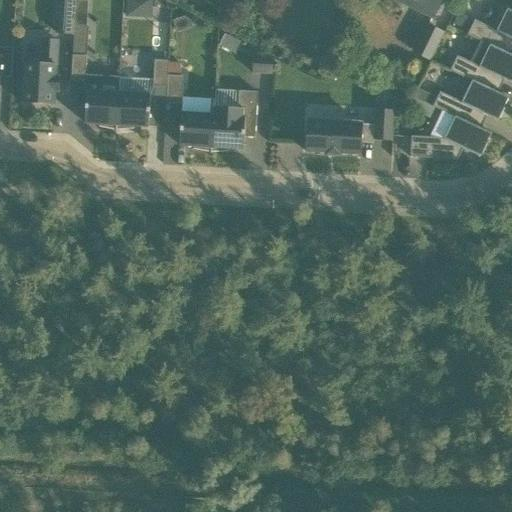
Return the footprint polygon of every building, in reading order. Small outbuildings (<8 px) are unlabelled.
[(74,0),(58,0),(56,33),(72,34),(74,0)] [(124,0),(123,15),(150,16),(151,0),(124,0)] [(397,0),(433,17),(441,0),(397,0)] [(467,34),(511,56),(511,10),(507,9),(497,31),(474,20),(467,34)] [(427,25),(414,53),(429,60),(442,33),(427,25)] [(224,34),(219,45),(229,49),(234,39),(224,34)] [(450,70),(508,98),(509,98),(498,93),(504,80),(511,84),(511,56),(467,34),(467,35),(489,46),(479,67),(457,56),(450,70)] [(54,105),(55,92),(58,92),(59,77),(56,77),(58,41),(41,40),(40,64),(24,63),(22,103),(54,105)] [(0,77),(11,78),(13,48),(0,47),(0,77)] [(71,81),(85,82),(87,56),(73,55),(71,81)] [(252,55),(251,73),(271,74),(272,55),(252,55)] [(168,75),(168,61),(154,60),(153,86),(167,86),(168,75)] [(433,106),(491,134),(481,129),(487,116),(497,121),(508,98),(450,70),(450,71),(472,82),(462,103),(440,92),(437,98),(433,106)] [(168,75),(167,86),(166,103),(182,104),(184,76),(168,75)] [(417,89),(413,97),(432,107),(433,106),(437,98),(417,89)] [(116,131),(118,93),(86,91),(84,123),(98,124),(98,127),(115,130),(115,131),(116,131)] [(214,107),(213,115),(211,153),(212,153),(229,151),(229,148),(243,149),(244,137),(255,138),(257,92),(239,91),(238,109),(214,107)] [(150,95),(118,93),(116,131),(117,131),(117,130),(135,129),(135,126),(148,127),(150,95)] [(433,106),(432,107),(455,118),(445,138),(411,136),(410,157),(457,160),(463,149),(480,157),(491,134),(433,106)] [(361,124),(308,121),(306,153),(326,154),(326,155),(339,155),(359,156),(360,143),(373,144),(373,139),(392,140),(394,112),(375,110),(374,125),(361,124)] [(213,115),(181,114),(179,146),(193,146),(193,149),(210,152),(210,153),(211,153),(213,115)]
